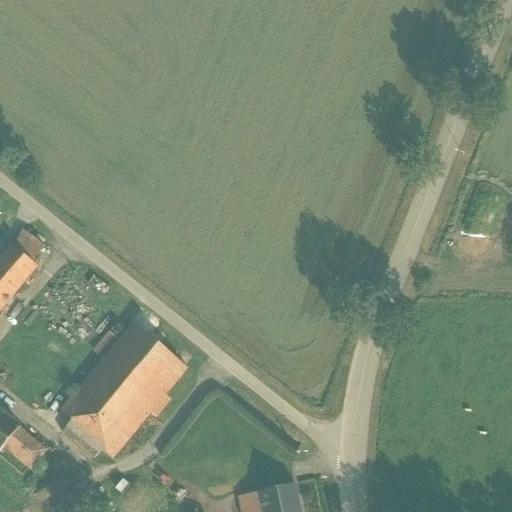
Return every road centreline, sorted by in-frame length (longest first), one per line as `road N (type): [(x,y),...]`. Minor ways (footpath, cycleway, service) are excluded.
road 1 (tertiary): [(504,0),(369,342),(351,451)]
road 2 (unclassified): [(0,179),(326,442),(351,451)]
road 3 (track): [(227,363),(147,453),(88,479),(57,511)]
